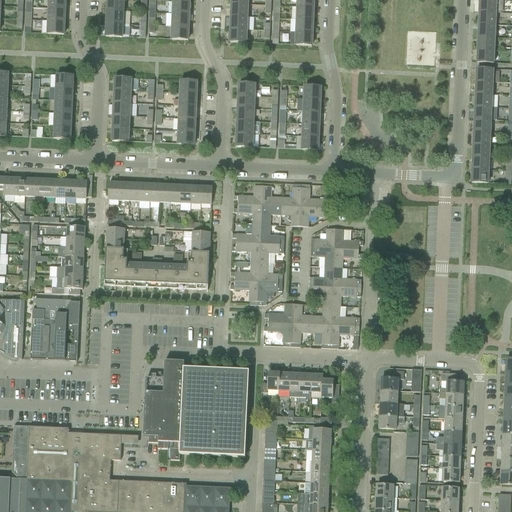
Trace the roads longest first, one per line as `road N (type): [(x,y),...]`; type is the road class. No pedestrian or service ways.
road 1 (residential): [(332,172),(329,0)]
road 2 (residential): [(217,167),(222,83),(201,34),(202,0)]
road 3 (residential): [(455,170),(464,0)]
road 4 (residential): [(93,159),(97,77),(78,38),(78,0)]
road 5 (residential): [(358,511),(364,361)]
road 6 (residential): [(474,511),(473,365)]
road 7 (residential): [(221,355),(364,361)]
road 8 (residential): [(92,293),(101,160)]
road 9 (residential): [(222,298),(226,167)]
